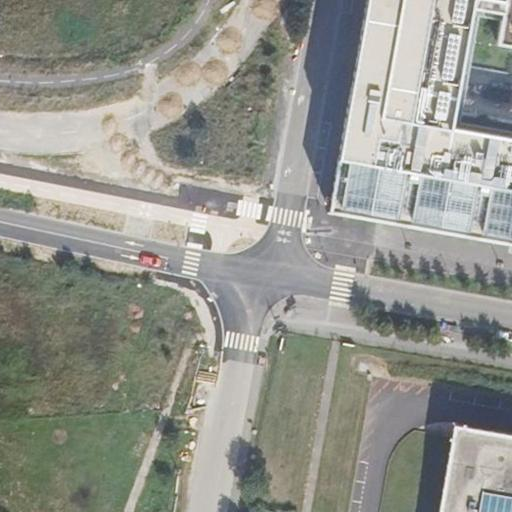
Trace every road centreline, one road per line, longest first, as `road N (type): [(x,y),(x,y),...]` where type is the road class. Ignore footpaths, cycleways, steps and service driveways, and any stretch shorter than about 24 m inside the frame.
road 1 (secondary): [(0,217),(272,272)]
road 2 (tertiary): [(272,272),(325,0)]
road 3 (unclassified): [(272,272),(245,314),(209,511)]
road 4 (secondary): [(511,314),(272,272)]
road 5 (unknown): [(153,62),(55,81),(0,80)]
